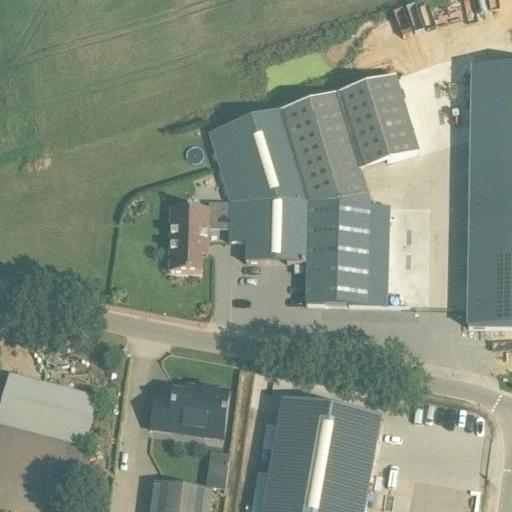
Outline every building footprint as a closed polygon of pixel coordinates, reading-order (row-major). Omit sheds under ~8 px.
[(511,332),(511,72),(473,72),(469,332),(511,332)] [(458,230),(370,228),(371,211),(370,198),(368,198),(362,175),(420,157),(396,81),(281,117),(209,137),(231,209),(229,248),(246,248),(246,268),(307,268),(307,310),(385,311),(385,324),(457,325),(458,230)] [(209,217),(172,214),(170,275),(202,276),(202,248),(209,248),(209,217)] [(0,425),(0,430),(36,440),(84,452),(97,403),(11,381),(0,425)] [(230,397),(189,392),(188,398),(175,396),(174,404),(157,401),(152,433),(224,443),(230,397)] [(262,511),(369,511),(386,424),(326,413),(283,405),(262,511)] [(0,481),(0,511),(68,511),(84,452),(36,440),(23,487),(0,481)] [(224,492),(231,458),(212,454),(205,488),(224,492)] [(210,511),(212,496),(156,489),(153,511),(210,511)]
